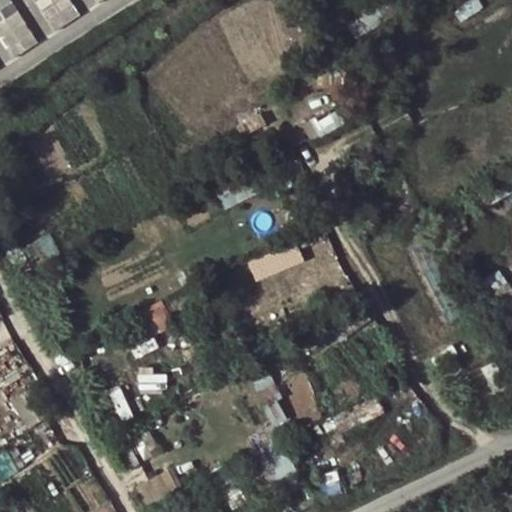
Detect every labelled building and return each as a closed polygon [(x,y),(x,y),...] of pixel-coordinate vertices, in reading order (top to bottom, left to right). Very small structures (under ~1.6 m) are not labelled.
[(0,0),(0,61),(109,0),(24,0),(18,7),(14,0),(0,0)] [(289,154),(283,142),(266,150),(265,149),(218,173),(226,187),(242,179),(243,181),(272,166),(271,164),(289,154)] [(23,237),(0,195),(0,228),(9,244),(23,237)] [(36,222),(80,214),(76,195),(33,203),(36,222)] [(320,229),(315,218),(246,253),(252,264),(320,229)] [(511,321),(511,270),(506,261),(477,278),(504,325),(511,321)] [(169,321),(157,297),(132,311),(144,334),(169,321)] [(469,369),(459,359),(440,375),(450,386),(469,369)] [(277,372),(260,376),(271,422),(289,418),(277,372)] [(293,467),(277,436),(258,446),(274,477),(293,467)] [(182,468),(188,480),(214,467),(208,454),(182,468)] [(143,504),(188,480),(182,468),(178,460),(132,484),(143,504)]
